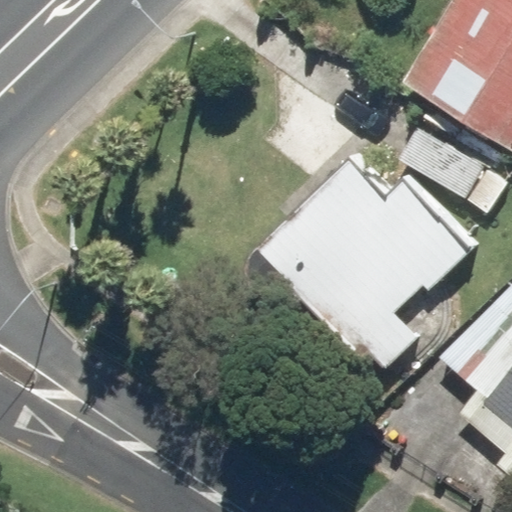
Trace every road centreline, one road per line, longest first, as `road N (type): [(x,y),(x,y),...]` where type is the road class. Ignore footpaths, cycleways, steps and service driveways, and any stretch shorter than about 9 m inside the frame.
road 1 (residential): [(242,511),(91,417)]
road 2 (residential): [(0,307),(48,338),(91,417)]
